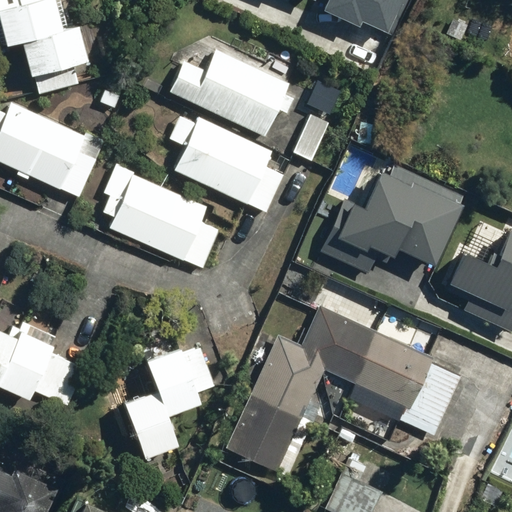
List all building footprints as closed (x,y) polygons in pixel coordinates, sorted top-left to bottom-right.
[(0,0),(0,34),(3,44),(19,40),(28,74),(32,73),(37,92),(78,81),(73,63),(86,59),(76,22),(66,25),(59,0),(0,0)] [(320,0),(317,7),(356,24),(358,20),(391,34),(406,0),(320,0)] [(182,58),(167,90),(264,135),(277,108),(286,112),(293,96),(284,92),(289,82),(214,47),(204,69),(182,58)] [(0,161),(59,188),(59,187),(78,196),(104,139),(83,129),(82,133),(10,100),(5,112),(0,109),(0,161)] [(309,113),(292,150),(310,159),(328,122),(309,113)] [(194,121),(180,114),(168,137),(183,144),(172,167),(264,212),(283,173),(264,164),(271,150),(197,114),(194,121)] [(133,170),(115,162),(102,192),(107,194),(100,210),(112,216),(108,225),(202,267),(219,228),(200,220),(206,205),(132,172),(133,170)] [(464,195),(396,164),(392,174),(378,167),(362,202),(354,198),(336,237),(365,250),(368,244),(391,255),(395,247),(432,264),(464,195)] [(511,219),(509,218),(491,259),(461,246),(446,281),(466,290),(459,307),(508,329),(511,319),(511,219)] [(312,419),(302,414),(316,382),(370,408),(362,425),(388,438),(398,418),(431,434),(460,373),(430,359),(432,355),(320,302),(296,352),(275,342),(226,443),(287,472),(312,419)] [(0,386),(27,399),(31,388),(66,404),(84,365),(48,348),(55,334),(0,308),(0,386)] [(122,399),(142,456),(176,445),(165,413),(199,402),(195,391),(214,385),(200,345),(181,351),(179,346),(144,358),(154,388),(122,399)] [(340,422),(304,497),(334,511),(370,511),(400,451),(340,422)] [(45,511),(57,486),(0,459),(0,511),(45,511)] [(115,511),(83,498),(77,511),(115,511)]
